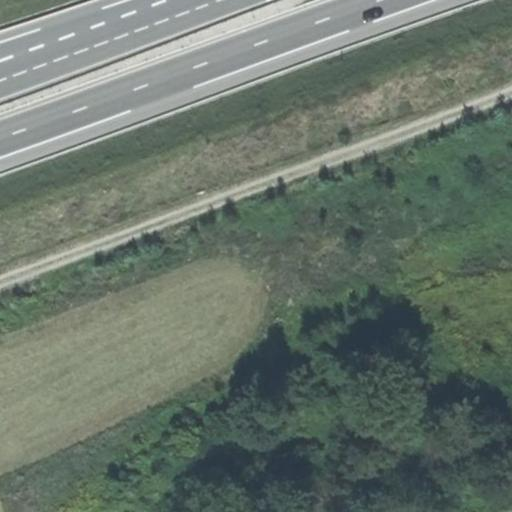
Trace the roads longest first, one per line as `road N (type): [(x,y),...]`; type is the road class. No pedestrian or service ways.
road 1 (track): [(0,277),(511,95)]
road 2 (trunk): [(0,139),(382,0)]
road 3 (trunk): [(218,0),(0,78)]
road 4 (trunk): [(208,0),(0,53)]
